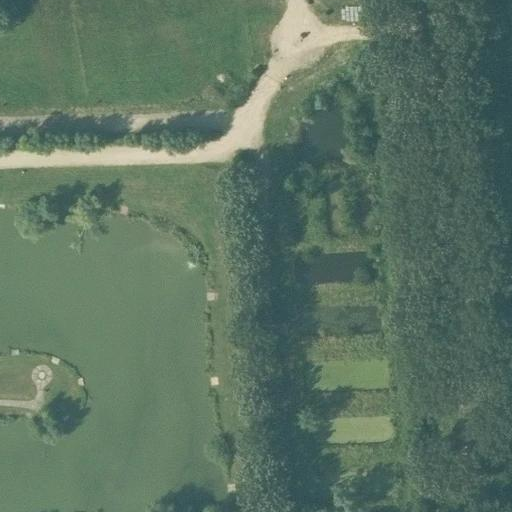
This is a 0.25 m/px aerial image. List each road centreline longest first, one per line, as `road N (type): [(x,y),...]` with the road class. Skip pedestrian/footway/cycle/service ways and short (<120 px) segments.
road 1 (unclassified): [(469,511),(412,0)]
road 2 (unknown): [(415,27),(313,38),(270,74),(251,112),(0,119)]
